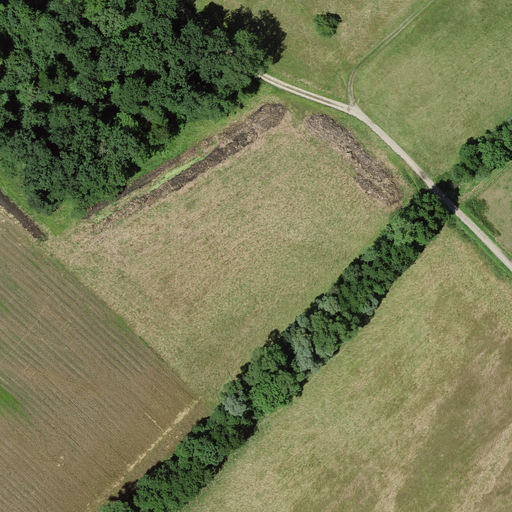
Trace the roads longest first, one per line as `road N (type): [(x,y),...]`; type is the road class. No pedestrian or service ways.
road 1 (unclassified): [(511,266),(357,113)]
road 2 (track): [(357,113),(282,84),(175,0)]
road 3 (track): [(357,113),(348,85),(364,58),(431,0)]
